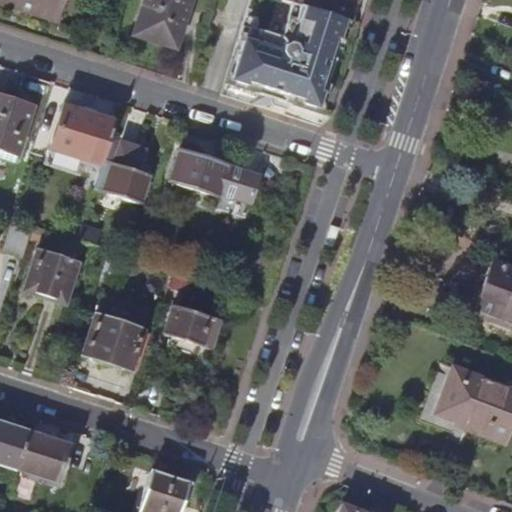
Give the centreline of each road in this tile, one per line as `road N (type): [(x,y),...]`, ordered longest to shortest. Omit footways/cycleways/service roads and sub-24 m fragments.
road 1 (residential): [(0,46),(395,172)]
road 2 (residential): [(0,384),(285,479)]
road 3 (tertiary): [(395,172),(295,450)]
road 4 (tertiary): [(449,0),(395,172)]
road 5 (residential): [(457,511),(295,450)]
